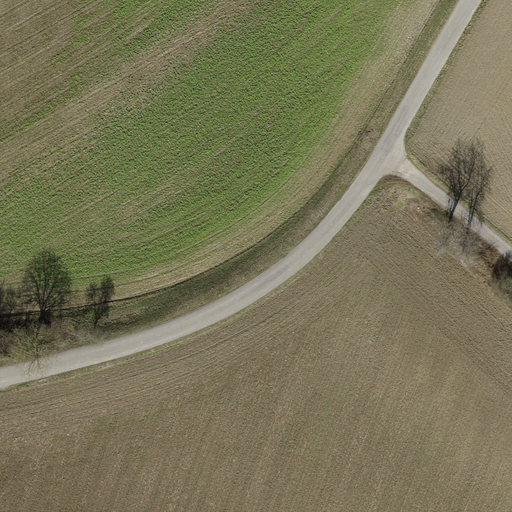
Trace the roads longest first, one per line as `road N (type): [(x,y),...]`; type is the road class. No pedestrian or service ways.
road 1 (residential): [(472,0),(366,182),(322,236),(266,284),(137,341),(0,375)]
road 2 (track): [(384,151),(511,255)]
